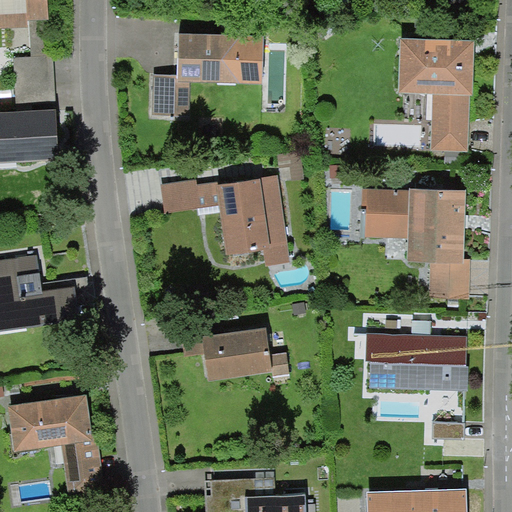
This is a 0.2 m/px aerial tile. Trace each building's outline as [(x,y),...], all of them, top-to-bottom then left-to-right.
[(0,0),(0,16),(48,14),(47,0),(46,0),(0,0)] [(179,35),(178,76),(240,78),(241,36),(198,35),(179,35)] [(405,41),(403,86),(442,87),(441,120),(433,119),(432,147),(466,148),(467,120),(469,56),(461,56),(462,43),(405,41)] [(51,83),(50,54),(13,57),(15,85),(51,83)] [(172,74),(155,73),(154,114),(171,114),(172,74)] [(15,85),(16,104),(52,102),(51,83),(15,85)] [(55,145),(53,112),(0,114),(0,145),(17,145),(17,155),(55,153),(55,145)] [(229,250),(285,242),(275,175),(196,187),(195,181),(162,185),(165,210),(198,205),(199,213),(223,210),(223,214),(224,220),(222,220),(225,244),(228,244),(229,250)] [(361,207),(360,232),(393,233),(393,225),(412,226),(411,257),(459,259),(460,233),(461,189),(414,187),(413,193),(364,191),(363,207),(361,207)] [(0,327),(78,316),(75,292),(74,286),(41,290),(36,255),(0,260),(0,327)] [(432,295),(465,296),(466,267),(433,266),(432,295)] [(271,367),(273,374),(289,372),(286,351),(270,353),(266,327),(213,334),(212,329),(182,334),(184,353),(205,351),(205,355),(208,376),(271,367)] [(370,383),(465,386),(465,373),(466,336),(374,333),(373,359),(370,359),(370,383)] [(18,443),(63,437),(70,491),(102,486),(94,431),(87,432),(83,407),(82,397),(72,398),(72,394),(54,395),(55,401),(13,407),(18,443)] [(432,437),(463,438),(464,421),(432,420),(432,437)] [(247,494),(247,477),(212,478),(212,495),(205,495),(207,511),(306,511),(305,492),(247,494)] [(371,494),(371,511),(463,511),(463,504),(463,491),(371,494)]
